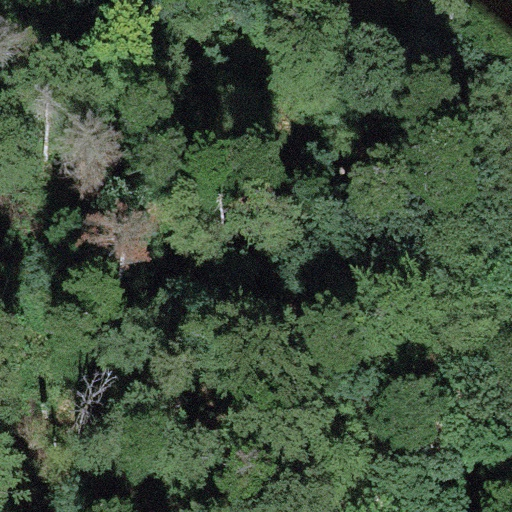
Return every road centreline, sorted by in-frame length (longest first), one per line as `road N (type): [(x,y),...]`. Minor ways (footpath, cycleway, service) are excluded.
road 1 (track): [(306,511),(267,383),(0,0)]
road 2 (track): [(372,511),(511,354)]
